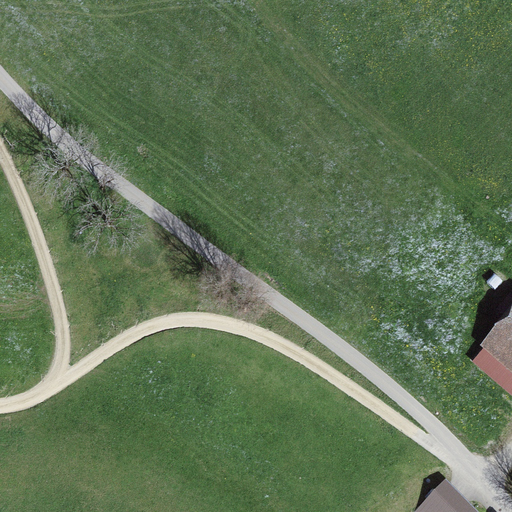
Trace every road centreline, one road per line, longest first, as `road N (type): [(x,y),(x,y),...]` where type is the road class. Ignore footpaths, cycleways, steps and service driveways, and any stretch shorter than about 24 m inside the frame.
road 1 (track): [(0,75),(110,178),(413,406),(511,511)]
road 2 (track): [(50,389),(155,326),(218,322),(303,358),(478,473)]
road 3 (track): [(0,388),(50,389),(63,345),(51,279),(0,149)]
